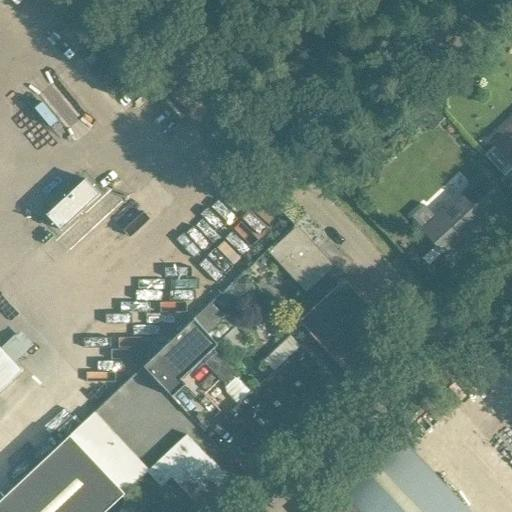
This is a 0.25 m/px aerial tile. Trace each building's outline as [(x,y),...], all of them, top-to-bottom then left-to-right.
[(232,0),(188,0),(220,33),(238,6),(232,0)] [(429,102),(417,115),(431,128),(443,115),(429,102)] [(511,124),(505,131),(508,134),(497,144),(511,160),(511,124)] [(498,213),(509,202),(483,175),(472,185),(475,189),(452,210),(451,208),(439,219),(435,216),(434,217),(424,206),(412,218),(449,258),(465,243),(462,241),(495,210),(498,213)] [(46,215),(61,231),(100,195),(85,179),(46,215)] [(332,266),(297,228),(272,252),(307,290),(332,266)] [(404,344),(384,322),(372,309),(345,279),(299,321),(359,386),(362,383),(371,374),(404,344)] [(211,305),(195,319),(218,344),(220,342),(234,329),(227,322),(211,305)] [(195,319),(145,367),(169,394),(173,398),(186,385),(182,380),(202,359),(214,348),(218,344),(195,319)] [(277,377),(256,396),(289,433),(302,420),(322,402),(338,387),(305,351),(291,336),(264,360),(278,376),(277,377)] [(214,348),(202,359),(227,387),(228,393),(242,409),(229,421),(262,458),(289,433),(256,396),(214,348)] [(0,359),(0,377),(9,369),(0,359)] [(470,511),(395,432),(309,511),(470,511)] [(199,508),(201,510),(231,482),(217,467),(214,470),(204,459),(206,456),(186,434),(146,471),(160,486),(175,472),(183,481),(181,483),(202,506),(199,508)] [(106,511),(125,494),(72,437),(71,436),(0,502),(0,511),(106,511)] [(119,511),(140,511),(131,501),(119,511)]
